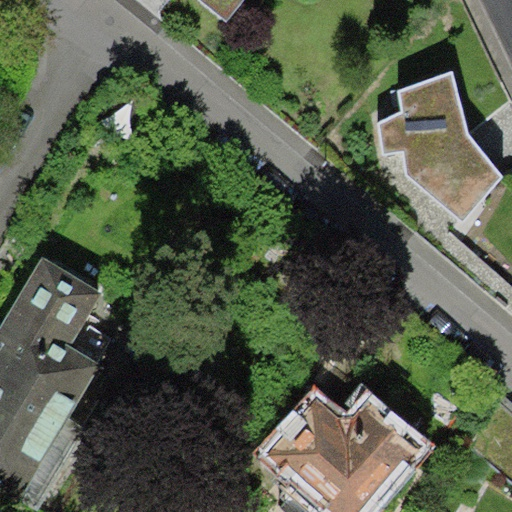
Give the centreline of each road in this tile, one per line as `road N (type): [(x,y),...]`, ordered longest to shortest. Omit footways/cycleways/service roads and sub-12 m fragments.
road 1 (residential): [(105,16),(511,341)]
road 2 (residential): [(105,16),(0,178)]
